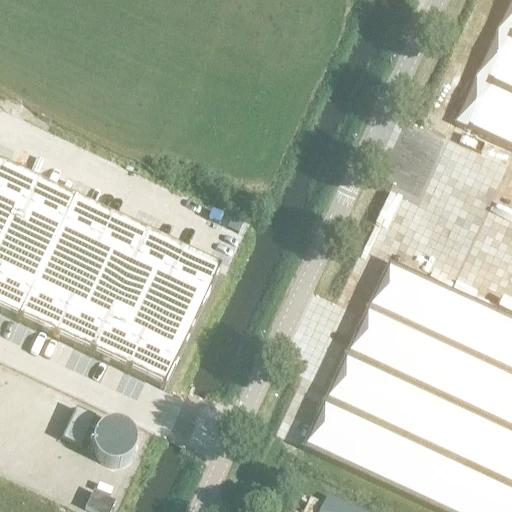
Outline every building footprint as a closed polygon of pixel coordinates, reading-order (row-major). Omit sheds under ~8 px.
[(304,453),(432,511),(511,511),(511,4),(456,127),(511,153),(511,323),(391,267),(304,453)] [(0,171),(0,316),(163,393),(219,275),(0,171)] [(41,398),(34,414),(56,424),(63,407),(41,398)] [(75,412),(61,443),(80,452),(94,421),(75,412)] [(135,462),(133,425),(95,426),(97,464),(135,462)] [(311,500),(305,511),(314,511),(319,504),(311,500)] [(355,511),(330,500),(323,511),(355,511)]
